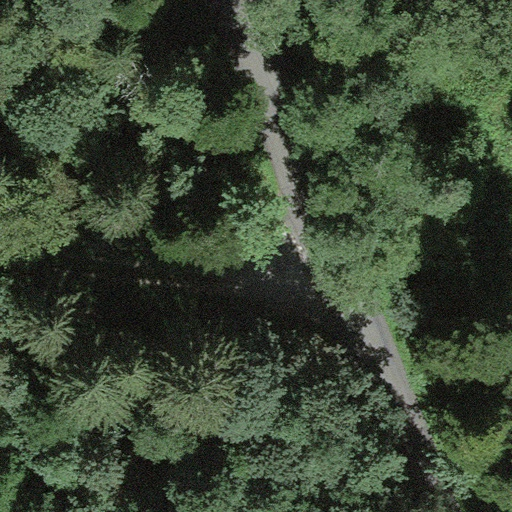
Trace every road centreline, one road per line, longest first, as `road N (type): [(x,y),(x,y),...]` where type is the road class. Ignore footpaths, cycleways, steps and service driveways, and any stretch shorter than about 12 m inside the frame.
road 1 (tertiary): [(213,0),(415,511)]
road 2 (track): [(0,256),(329,298)]
